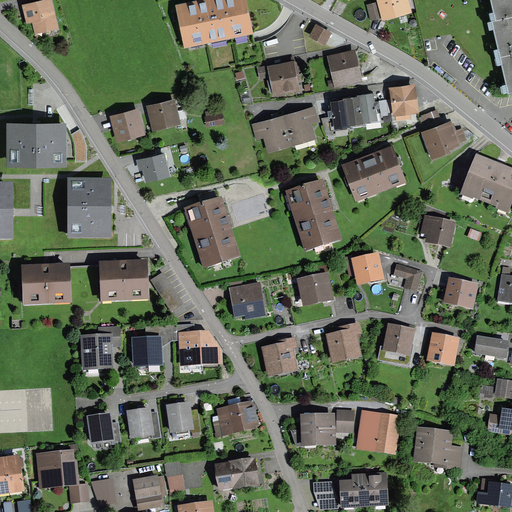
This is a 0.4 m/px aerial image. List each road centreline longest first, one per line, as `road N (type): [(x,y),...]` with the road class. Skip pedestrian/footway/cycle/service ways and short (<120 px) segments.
road 1 (residential): [(226,344),(86,122),(0,21)]
road 2 (residential): [(511,146),(409,67),(289,0)]
road 3 (residential): [(226,344),(366,316),(409,321)]
road 4 (residential): [(301,511),(268,416),(226,344)]
